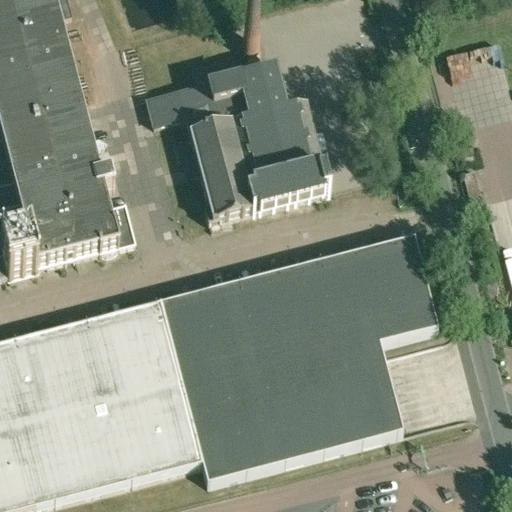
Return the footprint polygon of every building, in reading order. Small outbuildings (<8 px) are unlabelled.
[(0,0),(0,286),(7,285),(8,287),(37,279),(37,278),(97,262),(98,262),(102,261),(107,263),(113,261),(117,257),(135,253),(124,213),(107,217),(103,201),(114,198),(110,183),(99,186),(58,28),(71,25),(64,0),(0,0)] [(251,74),(242,76),(244,84),(146,109),(153,135),(185,126),(189,143),(174,147),(179,167),(195,164),(196,168),(187,171),(190,184),(199,182),(208,216),(203,217),(207,232),(329,201),(306,112),(292,115),(290,108),(285,110),(276,75),(262,79),(258,65),(259,65),(258,62),(260,60),(260,57),(261,55),(261,54),(260,52),(259,50),(258,48),(256,47),(254,46),(252,45),(250,45),(247,45),(245,46),(243,47),(242,49),(241,51),(240,53),(240,55),(240,57),(240,59),(241,61),(243,63),(245,64),(247,65),(247,68),(249,67),(251,74)] [(479,58),(485,82),(506,77),(500,52),(479,58)] [(450,64),(452,71),(479,65),(477,58),(450,64)] [(472,154),(458,154),(458,163),(473,163),(472,154)] [(470,205),(481,203),(474,177),(463,180),(470,205)] [(401,443),(381,366),(439,351),(413,252),(0,354),(0,511),(52,511),(202,472),(207,493),(401,443)]
